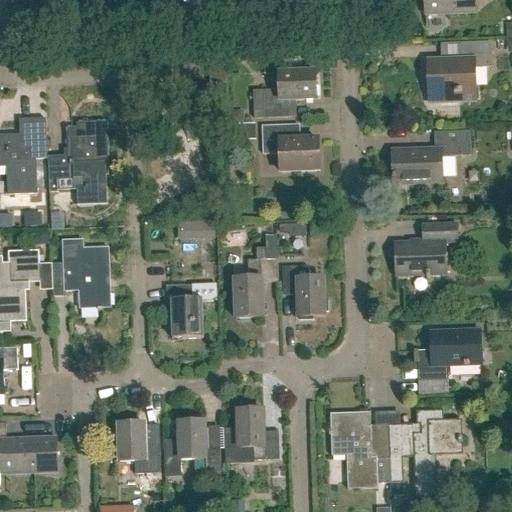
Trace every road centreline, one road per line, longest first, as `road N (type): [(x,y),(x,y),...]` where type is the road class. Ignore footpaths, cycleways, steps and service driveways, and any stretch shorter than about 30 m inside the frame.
road 1 (residential): [(300,371),(334,368),(357,334),(347,24),(329,0)]
road 2 (residential): [(133,72),(142,382)]
road 3 (residential): [(5,0),(7,77),(133,72)]
road 4 (residential): [(142,382),(206,386),(233,368),(300,371)]
road 5 (residential): [(303,511),(300,371)]
road 6 (residential): [(83,386),(86,511)]
